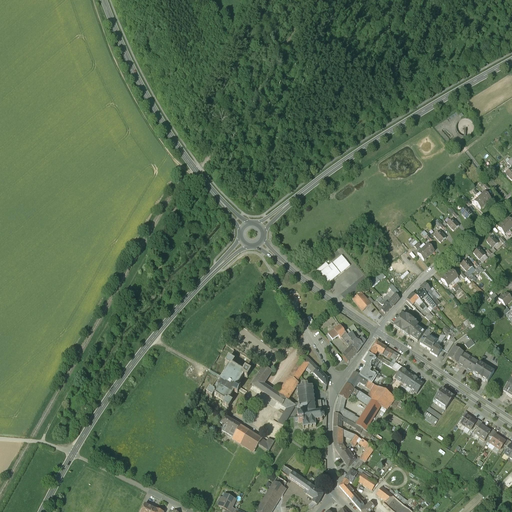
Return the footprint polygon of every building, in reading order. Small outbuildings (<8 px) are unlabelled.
[(479,198),(485,204),(490,200),(484,193),(479,198)] [(479,198),(473,203),(480,210),(485,204),(479,198)] [(471,215),(465,208),(459,213),(466,220),(471,215)] [(511,224),(508,219),(503,224),(509,231),(511,228),(511,224)] [(452,220),(446,225),(453,232),(458,227),(452,220)] [(504,236),(509,231),(503,224),(497,229),(504,236)] [(439,232),(434,237),(440,244),(445,239),(439,232)] [(491,237),(486,242),(492,249),(498,244),(491,237)] [(423,249),(429,257),(434,252),(427,245),(423,249)] [(423,249),(417,255),(423,262),(429,257),(423,249)] [(485,256),(478,249),(473,254),(479,261),(485,256)] [(350,266),(341,256),(331,264),(340,275),(350,266)] [(466,261),(460,266),(467,273),(472,268),(466,261)] [(326,263),(317,271),(320,274),(328,267),(326,263)] [(340,275),(331,264),(328,267),(320,274),(328,284),(340,275)] [(452,271),(446,276),(453,283),(458,278),(452,271)] [(379,281),(385,277),(381,272),(376,277),(379,281)] [(447,288),(453,283),(446,276),(441,281),(447,288)] [(376,277),(367,284),(371,288),(379,281),(376,277)] [(430,290),(425,284),(420,288),(421,290),(425,294),(430,290)] [(395,295),(398,292),(392,286),(389,289),(395,295)] [(432,288),(430,290),(425,294),(426,296),(433,304),(436,307),(439,304),(436,300),(439,297),(432,288)] [(421,290),(414,296),(418,300),(420,302),(424,299),(426,296),(425,294),(421,290)] [(371,304),(361,293),(352,300),(362,312),(371,304)] [(502,295),(497,299),(504,306),(511,300),(506,293),(502,296),(502,295)] [(412,294),(406,301),(408,302),(412,306),(414,303),(418,300),(414,296),(412,294)] [(391,300),(387,304),(391,308),(399,299),(395,295),(391,300)] [(385,303),(387,304),(391,300),(386,296),(382,300),(383,301),(385,303)] [(433,304),(426,296),(424,299),(424,300),(430,307),(433,304)] [(420,302),(418,300),(414,303),(422,311),(424,310),(426,307),(423,305),(420,302)] [(385,303),(382,306),(383,307),(380,310),(385,314),(391,308),(387,304),(385,303)] [(430,307),(428,309),(429,311),(431,312),(436,307),(433,304),(430,307)] [(428,314),(424,318),(428,322),(433,317),(429,314),(429,313),(428,314)] [(418,326),(408,320),(409,319),(405,316),(405,317),(404,316),(401,315),(393,326),(410,338),(417,327),(418,326)] [(346,335),(347,337),(351,334),(355,331),(351,324),(342,330),(346,335)] [(342,330),(340,326),(334,330),(338,337),(340,339),(346,335),(342,330)] [(424,332),(417,327),(410,338),(417,343),(423,335),(424,332)] [(338,337),(334,330),(328,335),(332,341),(338,337)] [(356,340),(351,334),(347,337),(349,339),(352,343),(356,340)] [(352,343),(349,339),(344,342),(348,349),(353,345),(352,343)] [(429,340),(427,339),(424,342),(422,341),(420,345),(430,352),(434,346),(435,344),(429,340)] [(356,340),(352,343),(353,345),(354,346),(352,348),(357,354),(357,353),(362,346),(358,343),(357,342),(356,340)] [(470,341),(464,345),(468,350),(474,345),(470,341)] [(384,347),(376,342),(374,346),(381,351),(384,347)] [(453,344),(450,342),(444,352),(447,354),(453,344)] [(348,349),(342,356),(344,358),(348,363),(357,354),(352,348),(354,346),(353,345),(348,349)] [(381,351),(374,346),(368,354),(374,358),(377,353),(382,356),(382,355),(386,349),(384,347),(381,351)] [(441,350),(434,346),(430,352),(429,354),(437,358),(441,350)] [(301,360),(304,356),(297,352),(291,347),(288,352),(294,356),(301,360)] [(463,355),(454,349),(448,359),(452,361),(452,360),(457,363),(463,355)] [(399,357),(390,351),(388,354),(386,358),(388,359),(389,357),(393,359),(397,361),(399,357)] [(367,382),(371,384),(378,374),(373,371),(372,373),(370,372),(371,370),(370,369),(371,367),(375,369),(380,362),(368,354),(363,363),(365,365),(358,376),(367,382)] [(470,359),(463,354),(463,355),(457,363),(457,364),(458,366),(459,368),(462,368),(464,369),(470,359)] [(301,360),(289,378),(297,383),(305,371),(305,370),(307,368),(311,363),(304,356),(301,360)] [(231,366),(216,391),(213,389),(209,395),(214,398),(217,395),(227,401),(225,405),(231,408),(234,402),(231,400),(236,391),(239,393),(242,389),(243,387),(240,386),(246,375),(251,378),(254,371),(248,368),(246,372),(235,366),(237,361),(232,358),(228,364),(231,366)] [(470,359),(464,369),(467,371),(467,373),(470,373),(472,374),(478,364),(470,359)] [(311,363),(307,368),(313,374),(318,370),(311,363)] [(403,369),(395,363),(392,369),(399,373),(401,370),(402,370),(403,369)] [(493,373),(478,364),(472,374),(487,384),(493,373)] [(253,387),(265,395),(269,389),(266,386),(275,373),(266,368),(253,387)] [(327,379),(318,370),(313,374),(326,387),(327,379)] [(402,370),(401,370),(399,373),(395,380),(401,384),(408,374),(402,370)] [(358,376),(354,373),(346,385),(353,390),(357,384),(358,385),(359,383),(364,386),(367,382),(358,376)] [(413,379),(408,374),(401,384),(416,394),(423,385),(416,380),(417,380),(414,378),(413,379)] [(289,378),(278,394),(287,401),(298,384),(297,383),(289,378)] [(511,382),(510,381),(502,393),(511,399),(511,382)] [(312,388),(307,388),(307,385),(301,386),(301,389),(297,390),(297,392),(296,392),(297,397),(298,397),(298,400),(297,400),(298,405),(294,405),(296,407),(295,409),(297,409),(299,409),(299,412),(299,413),(300,416),(297,416),(297,418),(294,418),(295,423),(298,422),(298,424),(302,423),(303,430),(304,430),(304,428),(307,428),(307,429),(308,429),(308,428),(311,427),(311,429),(311,428),(311,427),(315,427),(315,428),(315,422),(317,422),(317,423),(318,423),(318,421),(321,421),(322,422),(322,421),(323,418),(324,419),(325,418),(323,418),(323,415),(324,414),(323,414),(321,413),(321,411),(320,402),(315,403),(314,402),(313,399),(314,399),(314,398),(313,398),(313,395),(314,395),(313,394),(312,391),(313,391),(313,390),(312,390),(312,388)] [(353,390),(346,385),(339,397),(345,401),(346,401),(352,392),(353,390)] [(377,388),(372,385),(369,389),(371,390),(376,393),(378,389),(377,388)] [(377,388),(378,389),(376,393),(371,401),(380,407),(387,411),(395,399),(386,393),(378,388),(377,388)] [(371,390),(366,398),(371,401),(376,393),(371,390)] [(441,390),(432,403),(445,411),(453,398),(441,390)] [(278,394),(273,391),(269,397),(283,407),(287,401),(278,394)] [(364,397),(359,393),(357,396),(355,399),(361,403),(364,397)] [(345,401),(339,397),(335,415),(341,418),(342,412),(345,401)] [(366,398),(364,397),(361,403),(368,407),(371,401),(366,398)] [(296,407),(287,401),(283,407),(287,409),(292,413),(296,407)] [(359,421),(356,426),(363,431),(365,432),(380,407),(371,401),(368,407),(359,421)] [(292,413),(287,409),(278,424),(284,427),(292,413)] [(441,417),(428,409),(425,413),(437,422),(441,417)] [(359,421),(342,412),(341,418),(342,418),(352,424),(356,426),(359,421)] [(437,422),(425,413),(422,418),(434,426),(437,422)] [(335,415),(334,414),(333,428),(341,431),(341,426),(342,418),(341,418),(335,415)] [(240,426),(224,416),(220,424),(222,425),(223,424),(225,425),(223,428),(225,429),(224,432),(233,437),(240,426)] [(466,416),(464,419),(460,425),(465,428),(471,419),(466,416)] [(352,424),(342,418),(341,426),(349,429),(350,427),(352,424)] [(475,422),(471,419),(465,428),(470,431),(474,425),(475,423),(475,422)] [(356,426),(352,424),(350,427),(356,430),(355,431),(360,434),(363,431),(356,426)] [(262,440),(240,426),(233,437),(232,439),(254,453),(258,446),(262,440)] [(481,426),(480,426),(479,429),(475,435),(479,438),(485,429),(481,426)] [(341,431),(333,428),(333,438),(341,440),(342,431),(341,431)] [(490,432),(485,429),(479,438),(484,442),(488,436),(489,435),(490,432)] [(359,439),(355,436),(350,444),(352,446),(353,447),(359,439)] [(495,436),(493,439),(489,445),(494,448),(500,439),(495,436)] [(341,440),(333,438),(335,449),(341,444),(341,440)] [(266,442),(262,440),(258,446),(269,453),(274,443),(269,439),(266,442)] [(504,442),(500,439),(494,448),(499,451),(501,448),(503,445),(505,442),(504,442)] [(363,442),(362,441),(359,445),(367,450),(369,446),(363,442)] [(341,444),(335,449),(339,457),(344,453),(346,452),(344,448),(342,445),(341,444)] [(374,450),(369,446),(367,450),(364,454),(369,457),(374,450)] [(508,448),(506,451),(506,450),(506,451),(503,455),(508,458),(511,452),(511,447),(511,448),(510,446),(509,446),(508,448)] [(346,452),(339,457),(347,469),(349,467),(354,462),(355,461),(353,458),(354,456),(354,455),(352,452),(350,449),(346,452)] [(369,457),(364,454),(361,458),(359,456),(357,458),(360,460),(364,463),(369,457)] [(356,464),(354,462),(349,467),(356,470),(364,463),(360,460),(356,464)] [(312,487),(284,467),(280,473),(289,479),(307,492),(308,492),(312,487)] [(280,473),(261,505),(256,511),(268,511),(289,479),(280,473)] [(362,475),(360,478),(356,476),(354,479),(351,485),(354,487),(357,483),(359,485),(359,484),(372,492),(376,485),(362,475)] [(351,479),(347,476),(344,480),(349,483),(351,485),(354,479),(352,478),(351,479)] [(349,483),(344,480),(339,487),(352,501),(356,497),(354,495),(352,494),(354,493),(349,487),(348,488),(346,487),(349,483)] [(388,494),(376,485),(372,492),(385,503),(393,498),(388,494)] [(323,494),(312,487),(308,492),(307,492),(305,494),(314,500),(312,502),(317,505),(323,494)] [(362,499),(357,493),(354,495),(356,497),(359,501),(362,499)] [(395,495),(393,498),(403,506),(407,503),(396,494),(395,495)] [(236,501),(225,495),(221,503),(219,502),(217,506),(227,510),(228,509),(231,511),(232,510),(233,508),(232,508),(236,501)] [(359,501),(356,497),(352,501),(360,511),(364,507),(359,501)] [(410,511),(408,510),(403,506),(393,498),(385,503),(383,504),(391,511),(410,511)] [(369,503),(361,511),(372,511),(373,511),(372,510),(374,508),(371,505),(369,503)]
